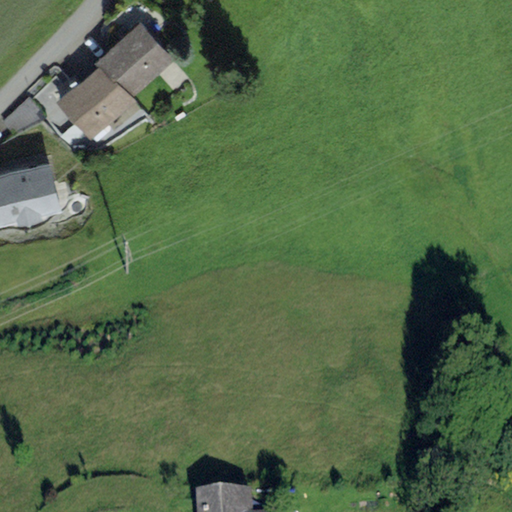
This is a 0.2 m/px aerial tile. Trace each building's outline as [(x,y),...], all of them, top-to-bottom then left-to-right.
[(148,20),(105,56),(136,92),(179,56),(148,20)] [(140,103),(111,66),(64,103),(92,139),(140,103)] [(28,97),(4,122),(14,135),(41,121),(47,114),(28,97)] [(52,157),(0,170),(0,222),(66,209),(52,157)] [(258,511),(259,502),(204,498),(202,511),(258,511)]
